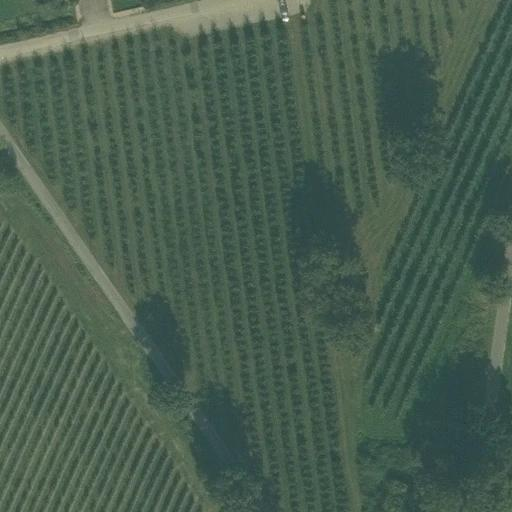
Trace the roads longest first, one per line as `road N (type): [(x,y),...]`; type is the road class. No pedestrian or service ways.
road 1 (residential): [(258,511),(0,129)]
road 2 (residential): [(468,511),(511,228)]
road 3 (residential): [(0,49),(210,0)]
